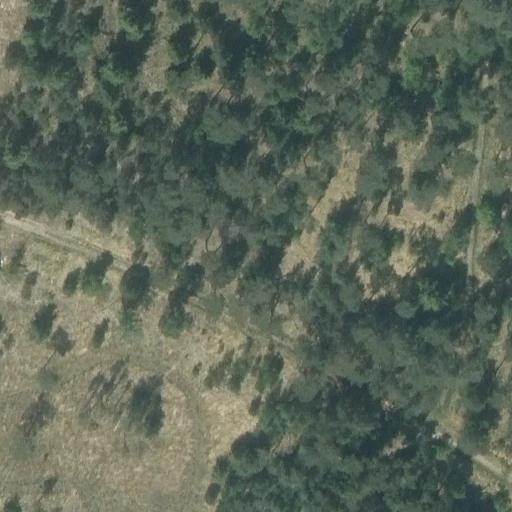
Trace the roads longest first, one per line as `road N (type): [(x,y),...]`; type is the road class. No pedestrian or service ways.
road 1 (track): [(491,0),(457,364),(419,422)]
road 2 (track): [(419,422),(337,511)]
